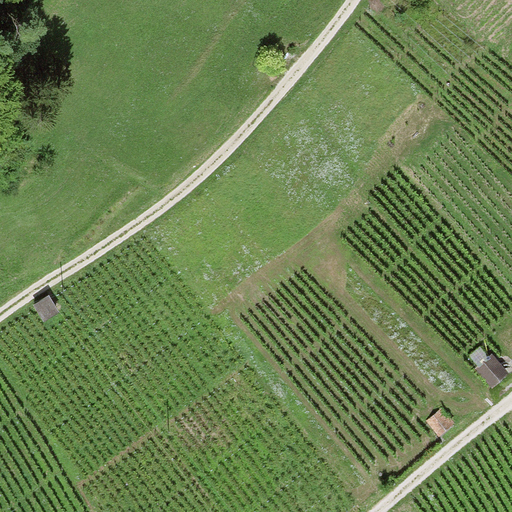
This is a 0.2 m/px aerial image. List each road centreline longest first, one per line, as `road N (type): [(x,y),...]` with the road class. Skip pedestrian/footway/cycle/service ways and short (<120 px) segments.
road 1 (track): [(0,310),(153,209),(222,151),(348,0)]
road 2 (track): [(511,403),(375,511)]
